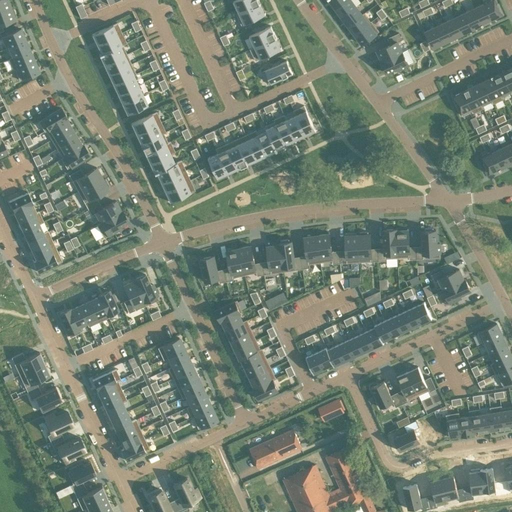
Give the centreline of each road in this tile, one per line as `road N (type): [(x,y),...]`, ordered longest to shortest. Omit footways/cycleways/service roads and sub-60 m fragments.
road 1 (residential): [(160,241),(301,209),(449,201)]
road 2 (residential): [(51,42),(160,241)]
road 3 (residential): [(348,372),(392,466),(511,442)]
road 4 (residential): [(348,372),(504,298)]
road 5 (residential): [(150,0),(207,123),(233,111)]
road 6 (residential): [(378,103),(511,38)]
road 7 (residential): [(120,482),(246,421)]
road 8 (residential): [(192,309),(66,365)]
road 9 (residential): [(37,294),(160,241)]
road 10 (residential): [(66,365),(120,482)]
road 11 (residential): [(192,309),(246,421)]
road 12 (residential): [(233,111),(180,0)]
road 13 (residential): [(378,103),(449,201)]
road 14 (residential): [(343,61),(233,111)]
